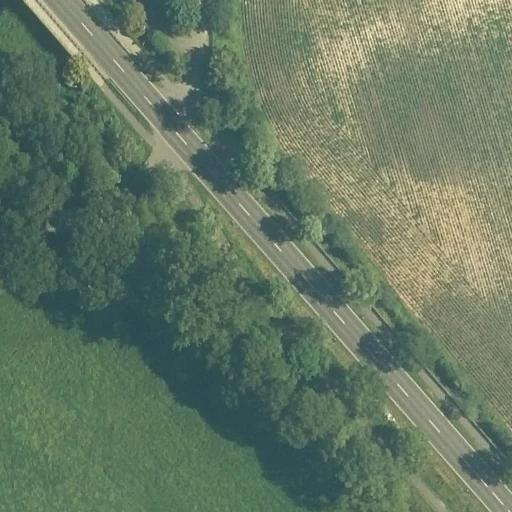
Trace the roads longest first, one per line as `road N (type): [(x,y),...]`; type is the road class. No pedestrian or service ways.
road 1 (primary): [(505,511),(50,0)]
road 2 (track): [(0,236),(93,221),(165,168)]
road 3 (track): [(165,168),(159,120),(176,103),(198,50),(197,0)]
